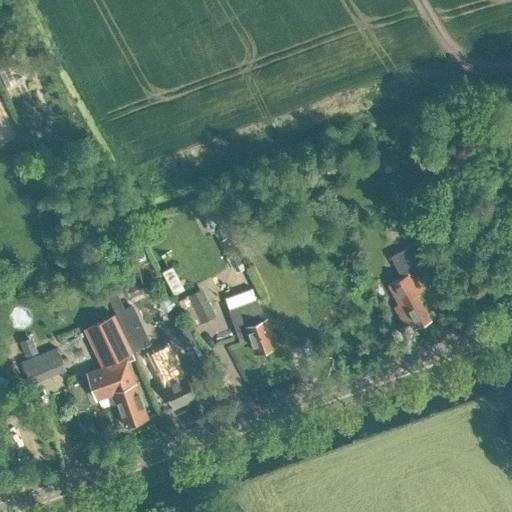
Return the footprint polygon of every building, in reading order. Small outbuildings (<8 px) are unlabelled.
[(368,152),(374,169),(397,161),(391,144),(368,152)] [(392,205),(384,209),(390,220),(398,216),(392,205)] [(274,221),(255,229),(258,237),(277,229),(274,221)] [(223,224),(214,228),(219,238),(227,254),(232,264),(233,264),(237,271),(244,267),(235,250),(228,234),(223,224)] [(412,270),(423,265),(413,244),(390,254),(402,275),(412,270)] [(412,270),(402,275),(388,283),(398,303),(394,305),(407,331),(430,318),(417,293),(423,290),(412,270)] [(204,289),(182,301),(194,325),(217,313),(204,289)] [(257,352),(275,345),(266,318),(265,318),(258,299),(228,310),(236,332),(249,328),(257,352)] [(131,304),(114,312),(131,349),(149,341),(131,304)] [(113,311),(84,324),(92,340),(97,338),(109,362),(87,370),(97,398),(113,392),(124,423),(147,415),(127,357),(134,355),(131,349),(114,312),(113,311)] [(30,336),(20,340),(26,354),(36,350),(30,336)] [(169,340),(142,353),(159,387),(163,385),(173,406),(196,395),(175,352),(169,340)] [(57,346),(42,352),(50,371),(64,365),(57,346)]
